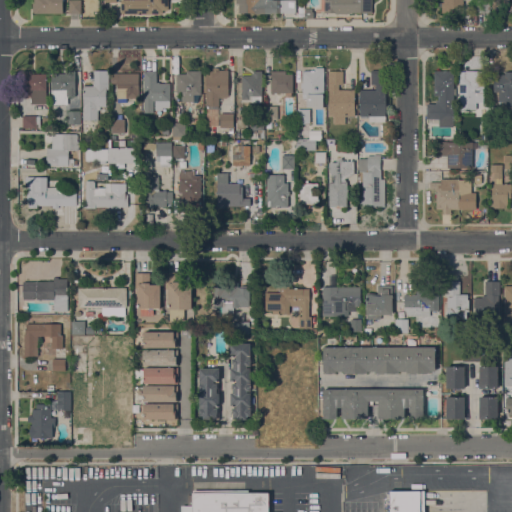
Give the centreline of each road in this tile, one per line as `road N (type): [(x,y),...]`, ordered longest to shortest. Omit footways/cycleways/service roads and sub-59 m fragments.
road 1 (residential): [(511,242),(0,239)]
road 2 (residential): [(0,36),(511,35)]
road 3 (residential): [(0,449),(511,449)]
road 4 (residential): [(408,242),(405,0)]
